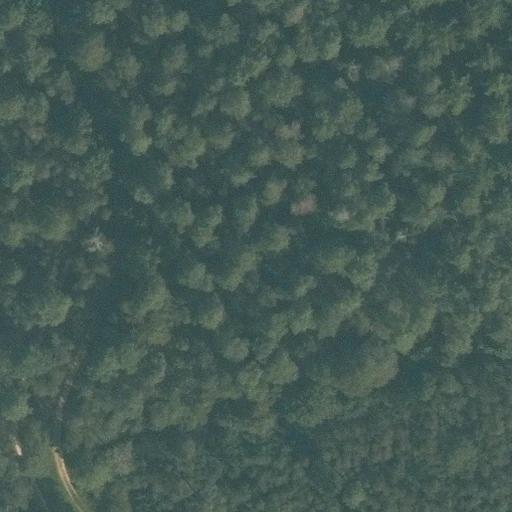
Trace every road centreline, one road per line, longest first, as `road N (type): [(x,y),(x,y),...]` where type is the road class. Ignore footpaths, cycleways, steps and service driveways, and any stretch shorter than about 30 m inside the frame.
road 1 (track): [(57,0),(114,140),(115,231),(90,352),(57,455),(65,491),(83,511)]
road 2 (track): [(0,473),(294,382),(511,356)]
